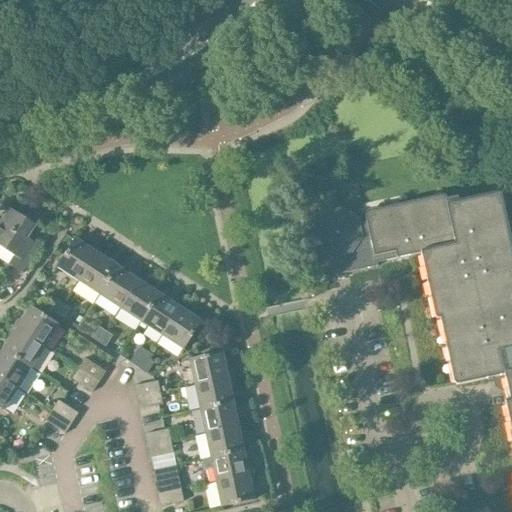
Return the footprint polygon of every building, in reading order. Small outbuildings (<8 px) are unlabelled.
[(511,252),(499,193),(495,194),(494,194),(457,202),(456,197),(446,200),(445,195),(364,212),(365,217),(366,222),(359,224),(358,219),(341,208),(321,213),(317,220),(312,218),(312,219),(316,221),(311,229),(315,248),(332,259),(335,258),(338,275),(346,273),(376,267),(376,263),(420,253),(434,320),(439,319),(453,385),(457,384),(457,385),(503,375),(509,400),(504,401),(504,403),(511,438),(511,252)] [(0,248),(14,257),(8,266),(21,275),(40,245),(28,237),(35,228),(7,210),(0,220),(0,248)] [(78,282),(99,250),(94,247),(87,244),(85,247),(75,240),(57,268),(78,282)] [(98,295),(117,267),(107,261),(109,259),(104,253),(99,250),(78,282),(98,295)] [(119,309),(140,277),(136,274),(129,272),(127,274),(117,267),(98,295),(119,309)] [(140,322),(158,295),(149,288),(150,286),(145,281),(140,277),(119,309),(140,322)] [(160,336),(181,304),(176,301),(169,299),(168,301),(158,295),(140,322),(160,336)] [(56,315),(63,305),(56,300),(49,311),(56,315)] [(181,304),(160,336),(182,350),(200,322),(190,316),(191,313),(186,308),(181,304)] [(56,315),(63,320),(70,309),(63,305),(56,315)] [(12,327),(44,348),(58,327),(30,309),(24,319),(21,318),(16,322),(12,327)] [(31,369),(44,348),(12,327),(9,332),(7,339),(9,341),(3,351),(31,369)] [(98,342),(105,332),(97,327),(90,338),(98,342)] [(98,342),(100,344),(105,347),(112,336),(105,332),(98,342)] [(139,369),(148,354),(139,348),(129,363),(139,369)] [(0,378),(17,390),(31,369),(3,351),(0,354),(0,378)] [(139,369),(146,374),(153,364),(146,359),(149,354),(148,354),(139,369)] [(194,386),(231,378),(230,373),(227,366),(224,366),(221,354),(189,361),(194,386)] [(104,373),(87,362),(85,360),(78,370),(98,383),(104,373)] [(91,392),(98,383),(78,370),(72,380),(91,392)] [(0,408),(3,411),(17,390),(0,378),(0,408)] [(200,410),(232,403),(230,392),(232,391),(233,383),(231,378),(194,386),(200,410)] [(136,399),(159,394),(157,382),(134,387),(136,399)] [(139,410),(158,406),(162,405),(159,394),(136,399),(139,410)] [(77,414),(62,404),(57,401),(51,412),(70,425),(77,414)] [(205,434),(242,426),(241,421),(237,414),(234,415),(232,403),(200,410),(205,434)] [(64,434),(70,425),(51,412),(45,421),(64,434)] [(202,460),(243,452),(240,440),(243,439),(243,432),(242,426),(205,434),(210,458),(202,460)] [(147,447),(175,441),(173,431),(168,432),(167,430),(144,435),(147,447)] [(149,458),(150,458),(172,453),(172,452),(177,450),(175,441),(147,447),(149,458)] [(215,483),(253,475),(251,469),(248,463),(245,463),(243,452),(202,460),(204,470),(212,469),(215,483)] [(253,475),(215,483),(220,508),(253,501),(251,488),(253,488),(254,480),(253,475)] [(157,495),(180,490),(177,479),(154,484),(157,495)] [(180,490),(157,495),(159,507),(183,502),(180,490)]
